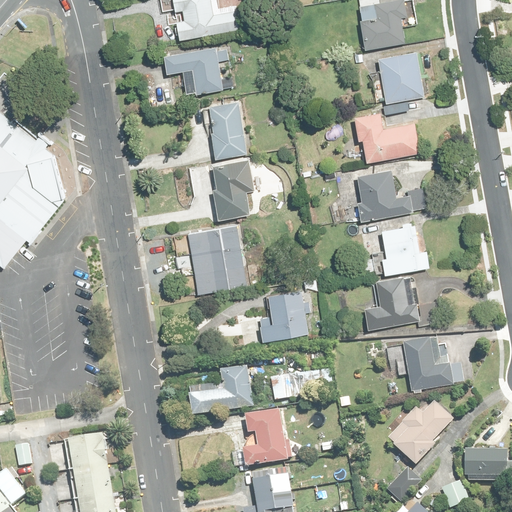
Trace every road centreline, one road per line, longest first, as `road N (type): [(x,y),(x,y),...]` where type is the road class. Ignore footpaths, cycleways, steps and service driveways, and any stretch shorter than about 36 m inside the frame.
road 1 (residential): [(70,0),(161,511)]
road 2 (residential): [(511,272),(467,0)]
